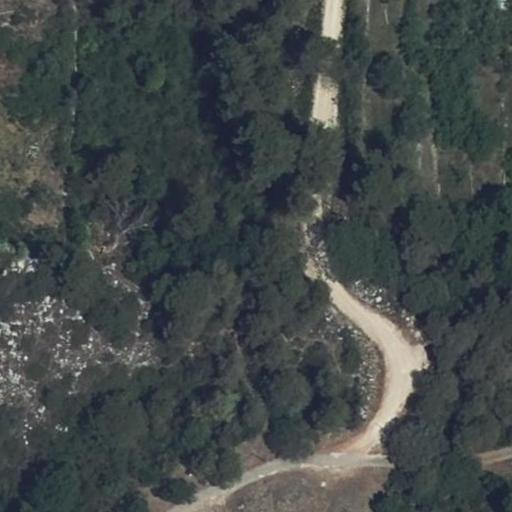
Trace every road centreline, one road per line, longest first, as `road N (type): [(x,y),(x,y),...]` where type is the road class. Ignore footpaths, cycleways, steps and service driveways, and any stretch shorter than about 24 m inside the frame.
road 1 (track): [(336,0),(312,219),(323,270),(390,341),(401,376),(390,414),(360,450),(265,469),(185,511)]
road 2 (track): [(511,449),(409,467),(360,450)]
